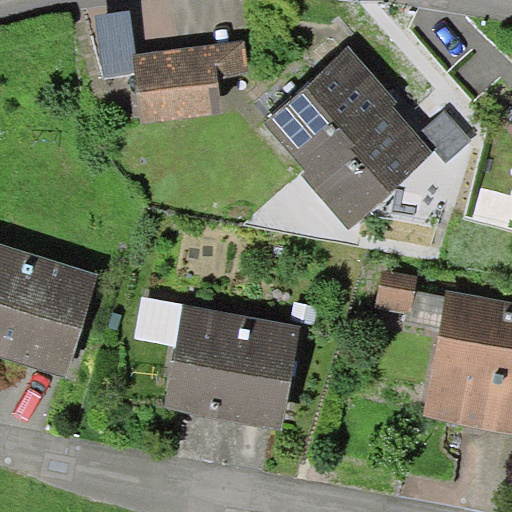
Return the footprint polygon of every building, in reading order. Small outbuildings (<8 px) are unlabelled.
[(137,53),(130,10),(96,15),(104,77),(136,73),(133,53),(137,53)] [(247,71),(244,40),(137,53),(133,53),(136,73),(141,120),(221,111),(217,74),(247,71)] [(266,121),(306,171),(394,106),(399,101),(349,46),(266,121)] [(419,133),(394,106),(306,171),(303,174),(348,229),(435,151),(419,133)] [(445,110),(419,133),(435,151),(446,164),(472,141),(445,110)] [(0,355),(67,377),(99,274),(0,243),(0,355)] [(416,277),(382,270),(376,307),(405,312),(410,313),(414,290),(416,277)] [(511,429),(511,300),(447,288),(445,296),(438,332),(424,414),(511,429)] [(445,296),(414,290),(410,313),(405,312),(403,326),(438,332),(445,296)] [(144,297),(136,337),(174,344),(182,304),(144,297)] [(283,426),(302,324),(182,304),(174,344),(166,404),(283,426)]
